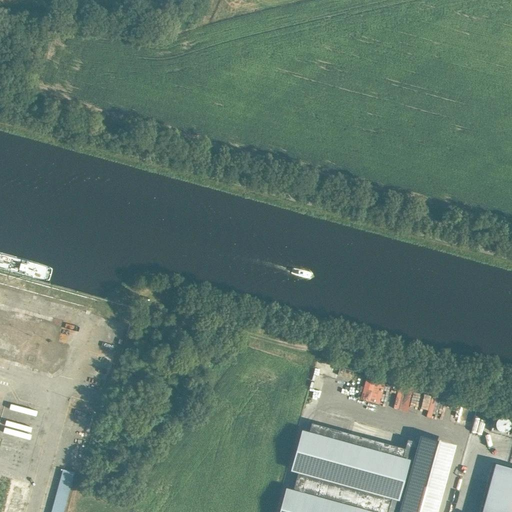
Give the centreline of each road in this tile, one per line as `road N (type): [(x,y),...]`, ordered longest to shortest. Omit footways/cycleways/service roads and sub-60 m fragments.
road 1 (track): [(511,243),(0,104)]
road 2 (track): [(511,399),(193,313),(175,300),(158,296),(147,309),(169,322),(186,319)]
